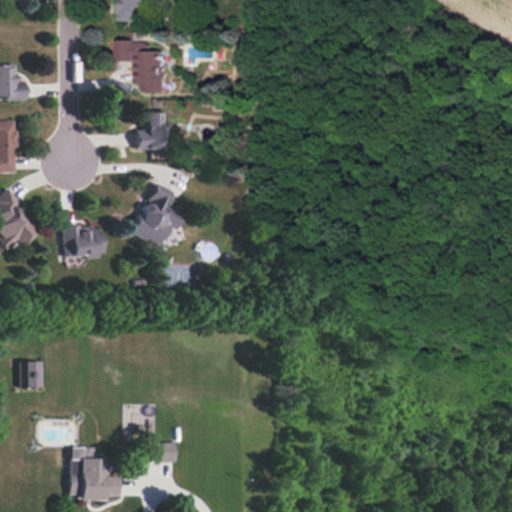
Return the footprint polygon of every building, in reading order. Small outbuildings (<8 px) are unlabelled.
[(112,0),(114,24),(148,22),(147,7),(152,7),(151,0),(112,0)] [(161,51),(162,93),(136,94),(136,84),(128,84),(128,64),(111,64),(110,40),(132,40),(132,42),(144,42),(161,51)] [(16,75),(16,98),(0,98),(0,55),(5,55),(6,75),(16,75)] [(162,113),(162,149),(131,149),(132,130),(136,130),(136,121),(139,121),(139,113),(162,113)] [(0,172),(12,173),(10,120),(0,120),(0,172)] [(159,203),(166,191),(149,180),(120,231),(147,247),(155,232),(160,235),(174,211),(159,203)] [(0,181),(16,195),(6,207),(29,226),(11,247),(5,242),(0,248),(0,181)] [(96,224),(98,247),(85,249),(86,256),(56,260),(51,218),(71,216),(72,227),(96,224)] [(39,361),(16,361),(16,388),(40,387),(39,361)] [(149,463),(172,462),(172,442),(148,443),(149,463)] [(66,495),(76,495),(76,500),(101,501),(101,495),(116,496),(116,477),(102,476),(102,458),(85,458),(85,447),(67,447),(66,495)]
